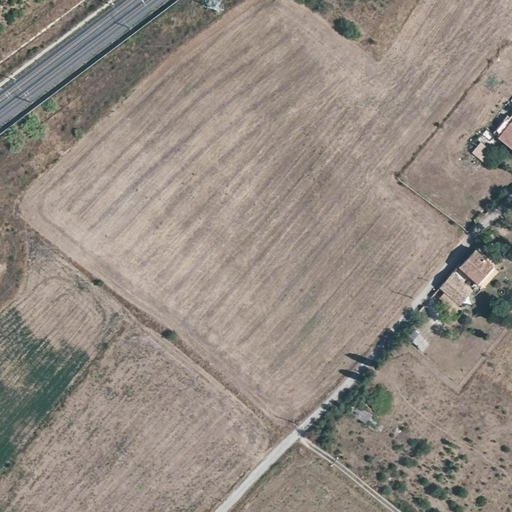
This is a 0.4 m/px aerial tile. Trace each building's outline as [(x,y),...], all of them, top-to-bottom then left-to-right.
[(499,136),(510,123),(505,119),(494,132),(499,136)] [(511,148),(511,122),(499,139),(511,148)] [(481,142),(471,153),(483,164),(493,153),(481,142)] [(475,250),(461,266),(479,283),(483,287),(498,270),(475,250)] [(452,273),(440,287),(460,305),(472,291),(471,291),(452,273)] [(476,295),(483,287),(479,283),(471,291),(472,291),(476,295)] [(407,337),(423,351),(430,344),(414,330),(407,337)] [(380,424),(372,417),(368,422),(376,429),(380,424)]
